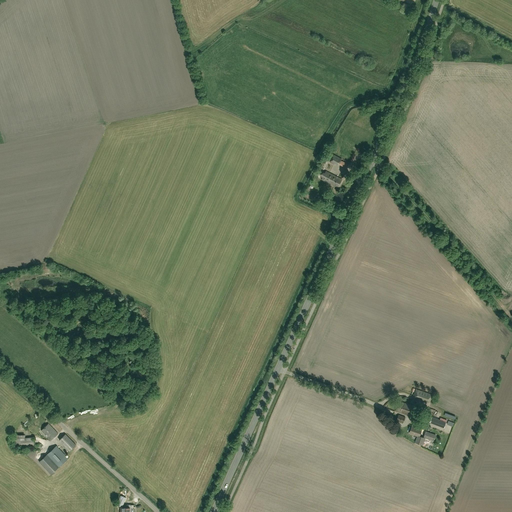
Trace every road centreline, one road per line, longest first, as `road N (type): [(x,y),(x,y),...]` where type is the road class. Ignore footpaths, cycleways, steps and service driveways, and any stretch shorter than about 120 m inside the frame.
road 1 (tertiary): [(214,511),(436,0)]
road 2 (unclassified): [(157,511),(0,369)]
road 3 (track): [(511,318),(372,161)]
